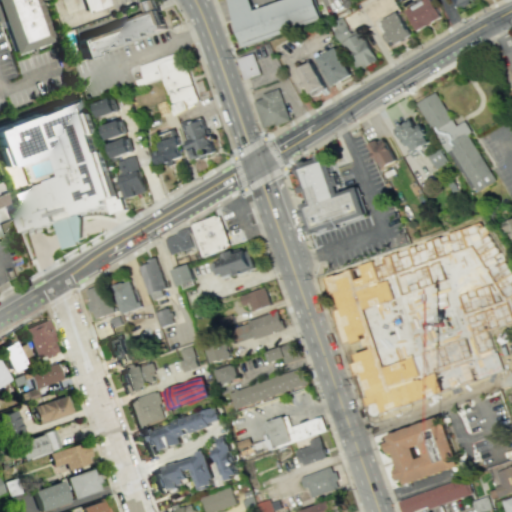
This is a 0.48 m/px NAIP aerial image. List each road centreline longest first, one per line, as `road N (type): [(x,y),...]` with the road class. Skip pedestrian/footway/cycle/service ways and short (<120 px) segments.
road 1 (secondary): [(381,511),(298,280)]
road 2 (residential): [(139,511),(60,282)]
road 3 (secondary): [(351,107),(511,10)]
road 4 (secondary): [(0,317),(154,226)]
road 5 (secondary): [(255,164),(192,0)]
road 6 (secondary): [(298,280),(255,164)]
